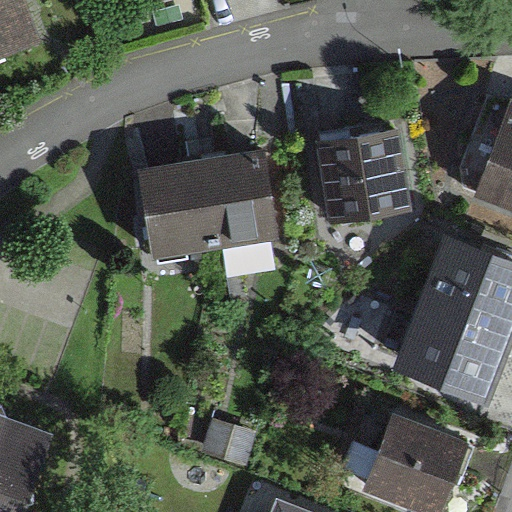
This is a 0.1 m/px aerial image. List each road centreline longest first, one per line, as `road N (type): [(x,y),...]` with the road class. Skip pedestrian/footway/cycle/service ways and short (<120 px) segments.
road 1 (residential): [(0,160),(144,74),(226,46),(357,25)]
road 2 (residential): [(357,25),(511,22)]
